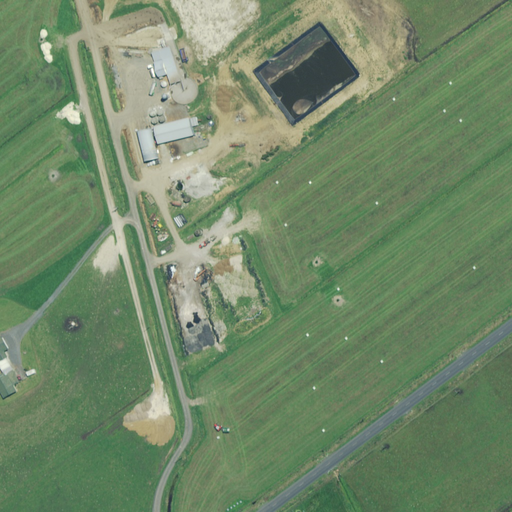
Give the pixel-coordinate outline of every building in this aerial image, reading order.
[(158,78),(167,76),(169,84),(180,82),(178,73),(174,58),(172,59),(170,48),(151,53),(158,78)] [(168,86),(168,84),(168,83),(167,82),(166,81),(165,80),(164,80),(163,80),(162,81),(161,82),(160,83),(160,84),(160,85),(161,86),(161,87),(162,88),(164,88),(165,88),(166,87),(167,87),(168,86)] [(154,129),(158,145),(194,136),(192,127),(198,126),(196,117),(153,128),(154,129)] [(145,162),(159,159),(151,129),(137,133),(145,162)] [(163,212),(154,212),(154,221),(163,221),(163,212)] [(0,359),(0,360),(0,367),(3,372),(13,366),(9,360),(10,359),(7,352),(10,350),(1,337),(0,337),(0,359)] [(19,383),(13,370),(0,376),(0,391),(4,399),(17,392),(13,386),(19,383)]
